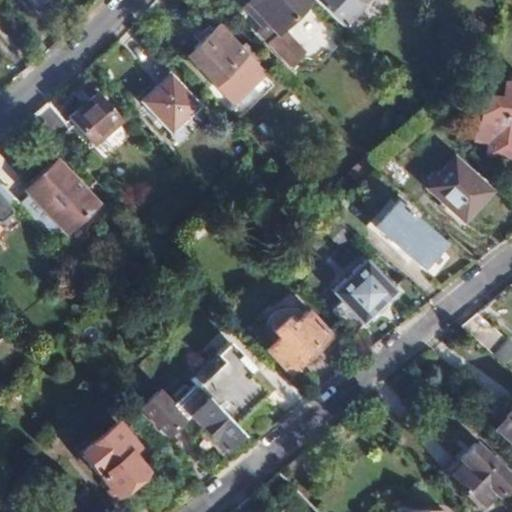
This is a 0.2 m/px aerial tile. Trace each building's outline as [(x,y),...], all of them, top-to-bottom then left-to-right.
[(311,0),(249,0),(244,5),(263,23),(257,29),(291,61),(304,49),(284,27),(311,0)] [(314,0),(338,22),(359,0),(314,0)] [(234,73),(250,58),(218,26),(187,56),(214,84),(230,69),(234,73)] [(170,132),(197,106),(166,73),(138,100),(170,132)] [(511,83),(487,79),(478,99),(477,118),(475,118),(472,139),(484,140),(484,146),(490,147),(490,155),(511,157),(511,83)] [(48,101),(32,115),(54,139),(73,122),(89,142),(114,119),(92,93),(63,119),(48,101)] [(464,220),(490,193),(452,157),(427,186),(464,220)] [(0,158),(0,186),(6,193),(20,179),(0,158)] [(22,187),(26,191),(31,196),(61,168),(52,158),(22,187)] [(26,191),(13,200),(53,241),(93,203),(61,168),(31,196),(26,191)] [(6,193),(0,186),(0,217),(7,212),(3,207),(13,200),(6,193)] [(419,265),(439,241),(410,216),(411,214),(404,207),(402,209),(393,202),(374,225),(419,265)] [(353,329),(393,291),(365,261),(334,290),(344,299),(334,309),(353,329)] [(289,371),(330,335),(307,310),(294,320),(288,315),(271,329),(277,335),(266,346),(289,371)] [(475,313),(458,327),(501,362),(511,350),(511,344),(490,326),(493,322),(489,319),(486,322),(475,313)] [(221,364),(193,386),(230,424),(269,386),(226,341),(212,355),(221,364)] [(230,424),(193,386),(171,403),(158,388),(140,404),(166,432),(187,413),(223,450),(239,433),(230,424)] [(511,447),(511,404),(502,416),(507,421),(497,435),(511,447)] [(114,494),(144,467),(129,450),(135,444),(114,420),(76,451),(114,494)] [(469,440),(439,470),(473,505),(488,491),(493,494),(507,479),(469,440)]
